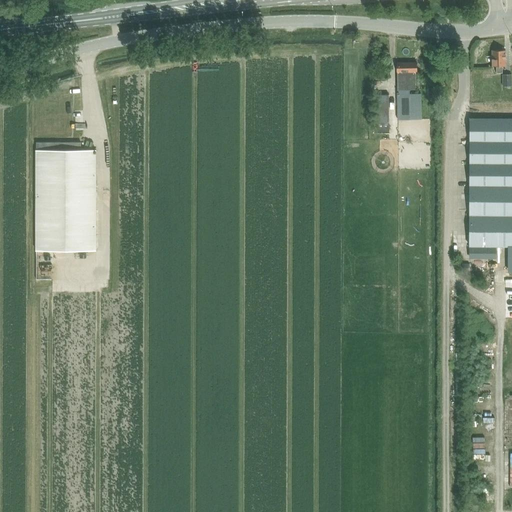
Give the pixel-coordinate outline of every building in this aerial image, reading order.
[(493,50),(492,66),(496,66),(496,73),(503,73),(503,66),(506,66),(506,50),(493,50)] [(398,63),(399,121),(422,120),(421,94),(411,94),(411,90),(417,90),(417,73),(419,73),(418,62),(398,63)] [(503,74),(503,86),(511,86),(511,74),(503,74)] [(470,246),(511,246),(511,118),(470,118),(470,246)] [(35,143),(37,251),(97,250),(96,150),(81,150),(81,142),(35,143)] [(495,248),(470,248),(470,258),(495,258),(495,248)] [(485,480),(494,480),(494,467),(485,467),(485,480)]
